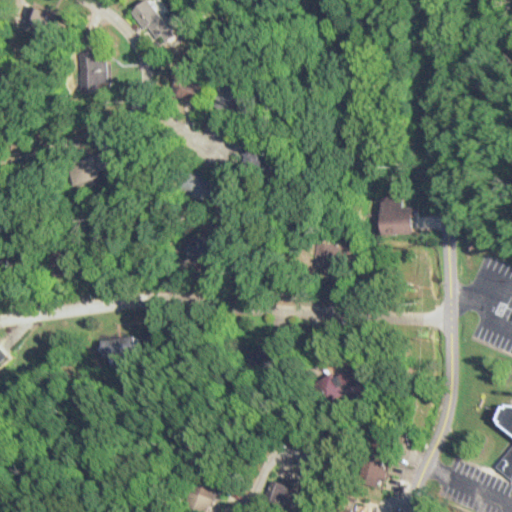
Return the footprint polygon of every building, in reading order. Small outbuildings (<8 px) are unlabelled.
[(142,0),(129,10),(157,48),(174,35),(149,0),(142,0)] [(40,37),(51,16),(30,5),(19,26),(40,37)] [(95,49),(75,51),(79,91),(99,89),(95,49)] [(189,65),(169,65),(168,97),(200,98),(200,74),(189,74),(189,65)] [(205,103),(236,114),(244,92),(213,80),(205,103)] [(114,150),(68,163),(75,185),(120,172),(114,150)] [(416,234),(416,207),(405,207),(405,197),(384,197),(384,234),(416,234)] [(188,259),(219,259),(219,238),(188,238),(188,259)] [(79,276),(79,249),(57,249),(57,276),(79,276)] [(0,280),(8,279),(5,262),(0,262),(0,280)] [(0,349),(0,364),(8,357),(0,349)] [(352,402),(370,393),(356,365),(321,383),(331,402),(348,393),(352,402)] [(511,477),(496,465),(511,445),(511,431),(501,423),(503,420),(500,419),(507,405),(510,406),(510,403),(511,403),(511,477)] [(354,478),(375,487),(394,442),(373,433),(354,478)] [(186,504),(205,511),(217,485),(198,477),(186,504)] [(262,504),(283,511),(288,511),(296,490),(271,481),(262,504)]
